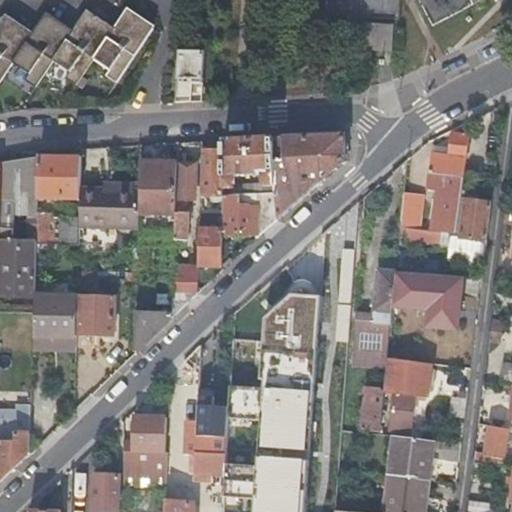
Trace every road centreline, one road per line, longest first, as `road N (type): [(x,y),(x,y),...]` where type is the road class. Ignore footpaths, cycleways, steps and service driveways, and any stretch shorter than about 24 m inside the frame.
road 1 (residential): [(395,143),(0,510)]
road 2 (residential): [(511,106),(457,511)]
road 3 (residential): [(144,120),(341,112),(395,143)]
road 4 (residential): [(0,138),(144,120)]
road 5 (residential): [(395,143),(443,103),(511,66)]
road 6 (residential): [(144,120),(172,19),(161,0)]
